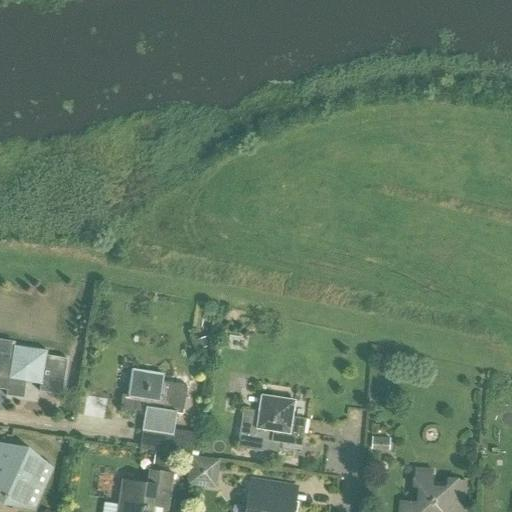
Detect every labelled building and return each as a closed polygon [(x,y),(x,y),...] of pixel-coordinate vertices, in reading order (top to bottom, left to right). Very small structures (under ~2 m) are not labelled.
[(61,395),(66,359),(46,356),(46,351),(13,346),(11,362),(0,360),(0,389),(6,390),(6,395),(22,398),(25,382),(40,384),(39,391),(61,395)] [(182,415),(186,386),(162,382),(163,374),(132,369),(128,396),(122,395),(119,412),(134,415),(135,410),(144,412),(139,449),(191,457),(187,485),(215,489),(219,460),(191,457),(194,433),(173,430),(176,414),(182,415)] [(291,417),(294,401),(261,396),(258,412),(242,410),(236,449),(277,455),(279,443),(301,447),(306,419),(291,417)] [(371,437),(370,449),(389,451),(389,438),(371,437)] [(30,510),(50,467),(28,448),(0,443),(0,504),(2,505),(30,510)] [(446,485),(432,484),(433,470),(414,469),(412,502),(399,501),(398,511),(461,511),(464,481),(447,480),(446,485)] [(166,511),(172,474),(149,471),(147,485),(122,481),(117,511),(166,511)] [(289,511),(293,489),(253,483),(248,511),(289,511)]
